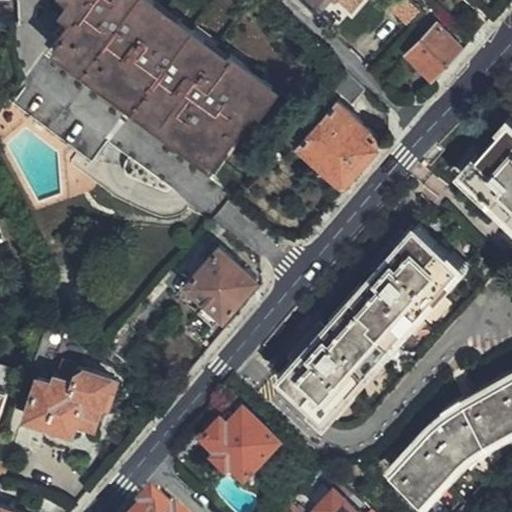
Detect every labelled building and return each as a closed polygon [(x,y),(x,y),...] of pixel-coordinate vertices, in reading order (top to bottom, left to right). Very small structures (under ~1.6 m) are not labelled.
[(52,0),(53,60),(126,114),(230,197),(232,194),(266,156),(233,130),(253,103),(255,105),(270,87),(230,54),(222,62),(201,44),(204,40),(178,19),(173,23),(151,5),(155,0),(154,0),(52,0)] [(399,0),(397,2),(415,20),(426,10),(416,0),(399,0)] [(430,75),(460,44),(434,19),(405,50),(430,75)] [(352,99),(365,87),(344,67),(332,81),(352,99)] [(353,166),(375,144),(362,131),(367,125),(338,97),(299,140),(333,171),(331,174),(337,179),(345,179),(352,172),(353,166)] [(511,120),(511,119),(466,170),(511,211),(511,120)] [(362,131),(375,144),(381,137),(367,125),(362,131)] [(282,372),(334,419),(476,262),(458,246),(455,249),(420,217),(407,232),(403,228),(371,264),(376,268),(327,323),(322,319),(290,355),(295,358),(282,372)] [(223,322),(255,285),(218,252),(186,288),(223,322)] [(112,377),(113,375),(63,358),(58,372),(56,371),(53,379),(40,375),(27,410),(70,427),(74,419),(94,426),(105,397),(112,400),(119,380),(112,377)] [(495,431),(511,422),(511,374),(472,394),(443,415),(399,461),(394,458),(388,466),(424,498),(468,451),(495,431)] [(280,436),(264,421),(245,404),(230,420),(222,413),(206,431),(220,446),(218,448),(219,455),(225,460),(232,460),(235,458),(248,471),(280,436)] [(330,467),(324,462),(309,479),(316,484),(330,467)] [(364,499),(337,475),(330,484),(334,489),(322,504),(327,510),(325,511),(362,511),(357,507),(364,499)] [(172,511),(171,511),(170,511),(162,511),(146,497),(135,508),(137,511),(136,511),(172,511)] [(277,511),(300,511),(301,511),(289,500),(277,511)] [(0,511),(30,511),(3,501),(0,508),(0,511)]
